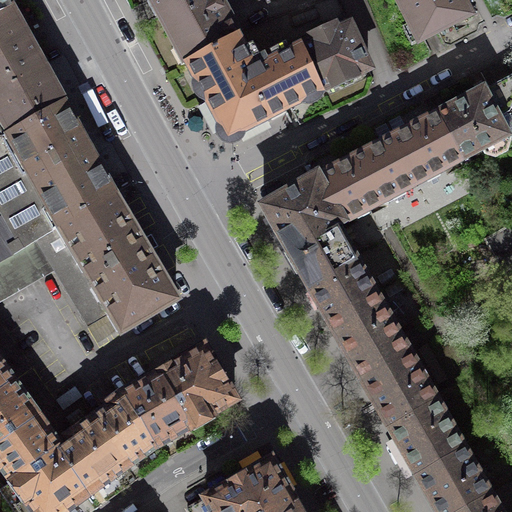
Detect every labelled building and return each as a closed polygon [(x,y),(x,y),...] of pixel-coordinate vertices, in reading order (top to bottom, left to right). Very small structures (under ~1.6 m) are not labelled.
[(0,0),(0,12),(9,8),(3,0),(0,0)] [(238,36),(218,0),(152,0),(156,7),(187,64),(238,36)] [(396,0),(419,43),(472,16),(463,0),(396,0)] [(11,133),(63,104),(58,94),(48,77),(42,66),(39,68),(30,54),(22,39),(26,37),(10,9),(9,9),(9,8),(0,12),(0,114),(5,124),(11,133)] [(301,44),(300,45),(322,93),(323,92),(322,90),(368,69),(349,27),(336,33),(334,28),(323,33),(311,38),(314,43),(303,48),(301,44)] [(251,62),(238,36),(187,64),(196,81),(195,83),(195,86),(195,88),(196,91),(197,93),(198,95),(199,97),(201,98),(203,100),(206,101),(220,126),(219,128),(219,130),(219,132),(219,134),(220,135),(221,137),(222,139),(223,140),(225,141),(227,142),(229,143),(230,143),(232,143),(234,143),(236,142),(238,141),(240,140),(241,138),(242,137),(243,135),(243,133),(279,114),(302,103),(305,103),(307,104),(309,104),(312,103),(314,102),(316,101),(318,99),(320,97),(321,95),(322,93),(300,45),(267,62),(263,55),(251,62)] [(511,76),(492,87),(486,90),(486,91),(485,91),(486,92),(485,93),(485,94),(509,140),(511,138),(511,117),(509,112),(511,110),(511,76)] [(446,111),(437,115),(461,160),(482,149),(486,155),(496,158),(507,152),(510,142),(509,140),(485,94),(483,91),(446,111)] [(88,149),(63,104),(11,133),(0,139),(0,207),(5,217),(23,249),(40,239),(113,195),(88,149)] [(429,120),(393,139),(417,184),(461,160),(437,115),(429,120)] [(317,176),(316,177),(343,223),(417,184),(393,139),(356,158),(318,178),(317,176)] [(299,270),(301,272),(347,246),(336,227),(343,223),(316,177),(306,182),(296,188),(284,195),(278,198),(278,199),(267,206),(266,205),(263,207),(269,218),(270,218),(278,232),(280,236),(281,236),(289,251),(288,251),(291,255),(300,269),(299,270)] [(155,266),(113,195),(40,239),(23,249),(13,256),(0,262),(0,297),(54,267),(89,326),(90,327),(113,314),(123,330),(173,300),(173,299),(174,298),(155,266)] [(0,262),(13,256),(23,249),(5,217),(0,219),(0,262)] [(511,224),(485,240),(496,260),(508,280),(511,277),(511,224)] [(327,319),(374,292),(347,246),(301,272),(301,274),(302,273),(310,288),(315,297),(315,296),(321,307),(324,312),(327,319)] [(374,292),(327,319),(330,324),(334,330),(334,329),(342,343),(344,347),(352,361),(362,379),(365,377),(365,378),(406,355),(406,354),(408,352),(374,292)] [(159,373),(191,426),(235,400),(219,374),(204,348),(203,348),(200,343),(166,362),(169,368),(164,370),(159,373)] [(390,427),(436,401),(429,389),(446,379),(427,346),(410,356),(408,352),(406,354),(406,355),(365,378),(365,377),(362,379),(364,383),(365,382),(373,397),(375,401),(384,416),(383,416),(386,421),(390,427)] [(0,391),(12,382),(8,377),(0,365),(0,391)] [(191,426),(159,373),(154,376),(121,395),(157,445),(191,426)] [(461,381),(435,397),(437,401),(463,386),(462,383),(461,381)] [(0,443),(37,417),(33,411),(12,382),(0,391),(0,443)] [(463,386),(437,401),(440,405),(466,390),(465,388),(463,386)] [(157,445),(121,395),(115,400),(109,404),(111,407),(93,420),(127,466),(155,446),(157,445)] [(463,448),(436,401),(390,427),(393,433),(396,439),(397,438),(405,453),(407,457),(408,457),(416,472),(415,472),(417,474),(463,448)] [(57,448),(58,445),(41,423),(37,417),(0,443),(0,463),(12,479),(10,480),(11,482),(57,448)] [(127,466),(93,420),(72,434),(71,440),(75,445),(62,454),(62,455),(61,455),(88,493),(93,489),(98,486),(127,466)] [(83,496),(88,493),(61,455),(62,455),(62,454),(57,450),(57,448),(11,482),(0,489),(0,491),(14,511),(61,511),(78,500),(83,496)] [(463,448),(417,474),(418,476),(427,490),(426,490),(429,495),(429,494),(437,509),(438,511),(458,511),(490,494),(463,448)] [(280,511),(296,503),(292,496),(273,464),(271,460),(206,498),(207,498),(187,510),(188,511),(280,511)] [(496,506),(490,494),(458,511),(511,511),(511,488),(501,495),(496,506)] [(300,511),(296,503),(280,511),(300,511)]
